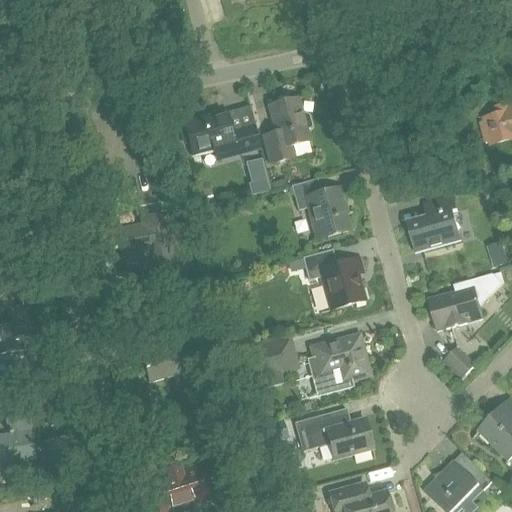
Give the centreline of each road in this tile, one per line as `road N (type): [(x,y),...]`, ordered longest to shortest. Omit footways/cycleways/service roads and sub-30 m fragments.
road 1 (residential): [(418,368),(332,50)]
road 2 (residential): [(31,238),(64,281),(80,327),(108,460)]
road 3 (residential): [(113,98),(332,50)]
road 4 (residential): [(457,409),(403,467),(389,396),(418,368)]
road 5 (residential): [(332,50),(511,13)]
road 6 (residential): [(31,238),(86,184),(109,137),(113,98)]
